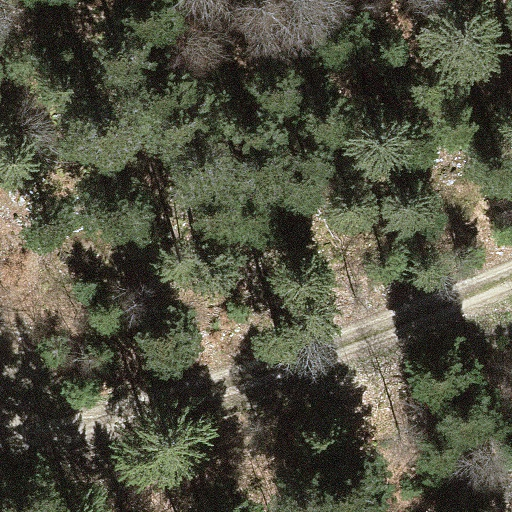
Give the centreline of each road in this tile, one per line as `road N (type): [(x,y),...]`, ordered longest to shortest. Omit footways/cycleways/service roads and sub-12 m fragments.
road 1 (track): [(511,264),(298,358),(0,459)]
road 2 (track): [(511,321),(298,358)]
